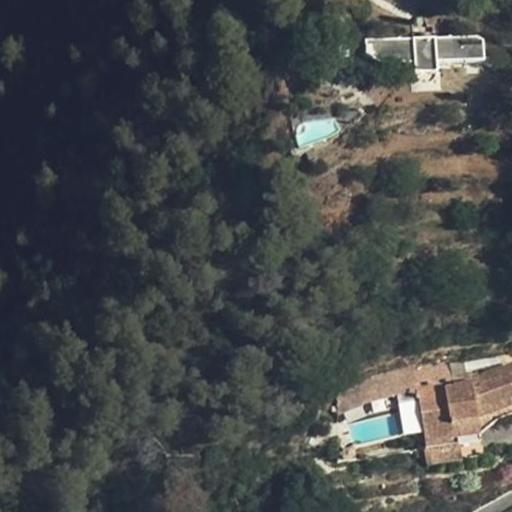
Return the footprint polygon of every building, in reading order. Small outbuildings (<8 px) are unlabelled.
[(435,38),(412,39),(365,42),(365,57),(372,60),(385,68),(387,65),(414,65),(415,76),(416,76),(435,75),(437,74),(436,63),(484,61),(483,40),(476,36),(435,38)] [(385,68),(372,60),(373,77),(377,77),(381,75),(383,74),(385,72),(386,70),(387,69),(385,68)] [(435,75),(416,76),(416,78),(418,80),(419,82),(422,84),(424,85),(427,85),(429,84),(431,83),(433,81),(435,78),(435,76),(435,75)] [(477,419),(511,405),(511,361),(479,375),(477,372),(468,375),(469,378),(453,380),(449,357),(360,371),(367,400),(402,391),(401,382),(408,381),(416,380),(419,403),(425,448),(459,444),(480,441),(479,436),(477,419)] [(416,380),(408,381),(411,404),(419,403),(416,380)] [(511,414),(511,405),(477,419),(479,436),(499,419),(511,414)] [(459,444),(425,448),(428,465),(462,460),(459,444)]
